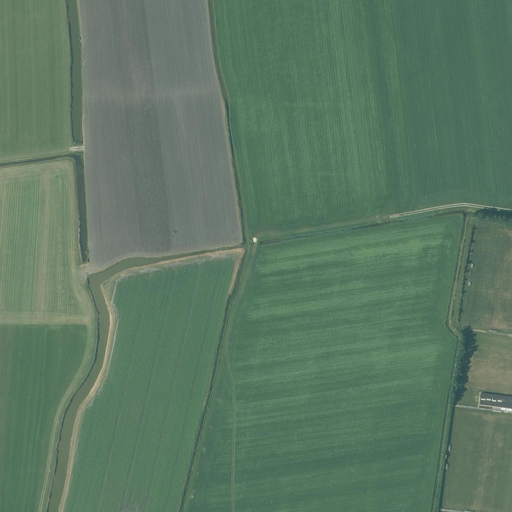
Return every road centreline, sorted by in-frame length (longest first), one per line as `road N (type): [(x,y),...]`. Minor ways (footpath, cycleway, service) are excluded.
road 1 (track): [(210,511),(196,491),(255,237),(462,204),(511,211)]
road 2 (track): [(96,263),(78,276),(89,353),(59,405),(37,511)]
